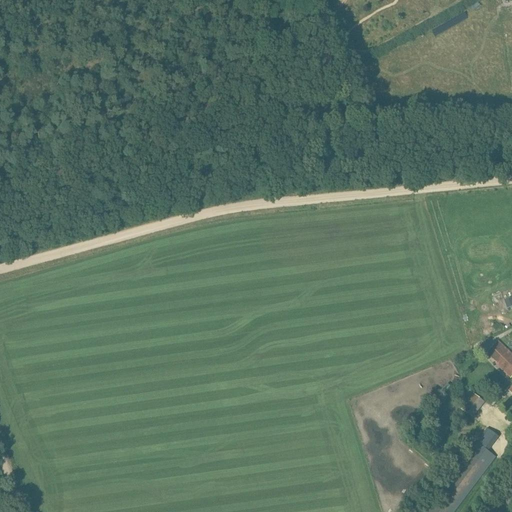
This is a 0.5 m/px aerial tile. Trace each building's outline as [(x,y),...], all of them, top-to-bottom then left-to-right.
[(503,300),(505,308),(511,305),(511,297),(503,300)] [(511,355),(498,341),(486,353),(497,364),(496,365),(510,379),(511,377),(511,388),(509,392),(511,395),(511,355)] [(472,418),(483,404),(468,392),(460,403),(463,406),(461,409),(472,418)] [(439,446),(450,428),(439,422),(429,439),(439,446)] [(488,451),(498,437),(490,431),(479,445),(476,443),(424,511),(454,511),(496,457),(488,451)]
